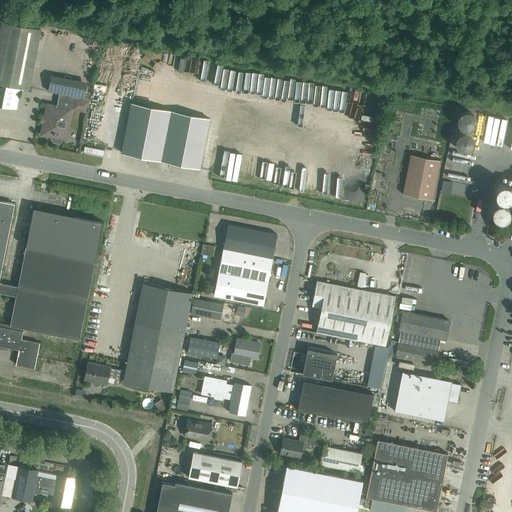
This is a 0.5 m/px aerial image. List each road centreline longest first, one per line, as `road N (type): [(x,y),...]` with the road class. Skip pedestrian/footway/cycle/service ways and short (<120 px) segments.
road 1 (unclassified): [(300,220),(466,248),(511,270),(459,511)]
road 2 (unclassified): [(0,151),(300,220)]
road 3 (unclassified): [(244,511),(300,220)]
road 4 (unknown): [(136,182),(99,377)]
road 5 (tertiary): [(123,511),(126,460),(112,438),(0,408)]
road 6 (unclassified): [(79,511),(84,481),(73,461),(0,446)]
